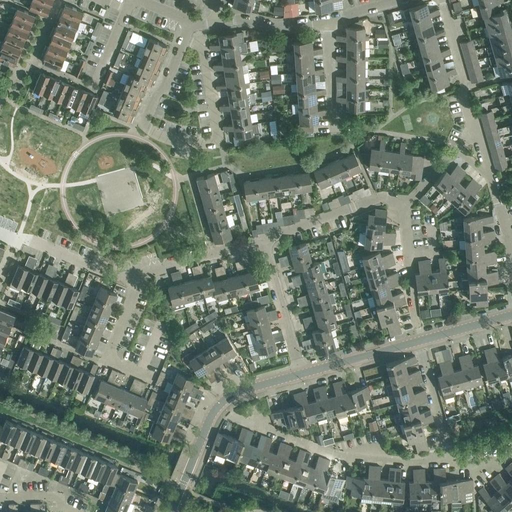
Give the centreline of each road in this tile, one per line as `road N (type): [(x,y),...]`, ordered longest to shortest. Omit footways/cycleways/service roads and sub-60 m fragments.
road 1 (residential): [(226,416),(340,456),(446,462)]
road 2 (tertiary): [(171,511),(222,401),(298,374)]
road 3 (unclassified): [(144,129),(190,145),(218,142),(203,48),(183,39)]
road 4 (residential): [(478,131),(499,202),(511,301)]
road 5 (residential): [(262,240),(382,196),(402,204)]
road 6 (residential): [(141,273),(106,359),(151,378)]
road 7 (residential): [(298,374),(262,240)]
road 8 (residential): [(478,131),(439,0)]
road 9 (residential): [(141,273),(116,279),(16,240)]
road 10 (residential): [(262,240),(141,273)]
road 11 (tertiary): [(298,374),(418,341)]
road 12 (residential): [(446,462),(418,341)]
road 13 (residential): [(417,327),(402,204)]
